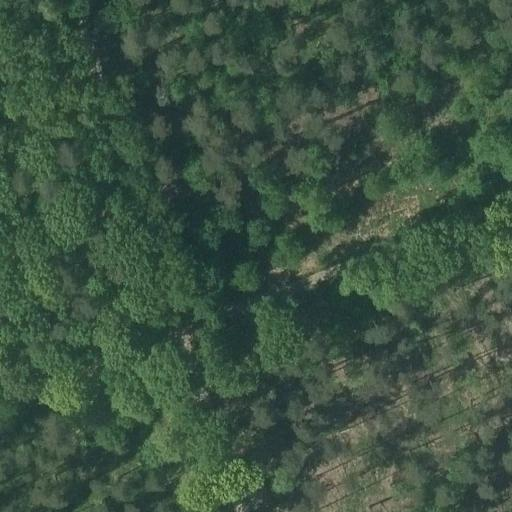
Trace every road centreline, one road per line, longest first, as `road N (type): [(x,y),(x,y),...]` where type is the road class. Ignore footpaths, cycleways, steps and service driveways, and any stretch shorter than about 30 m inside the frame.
road 1 (track): [(182,330),(511,205)]
road 2 (track): [(182,330),(77,0)]
road 3 (track): [(182,330),(241,511)]
